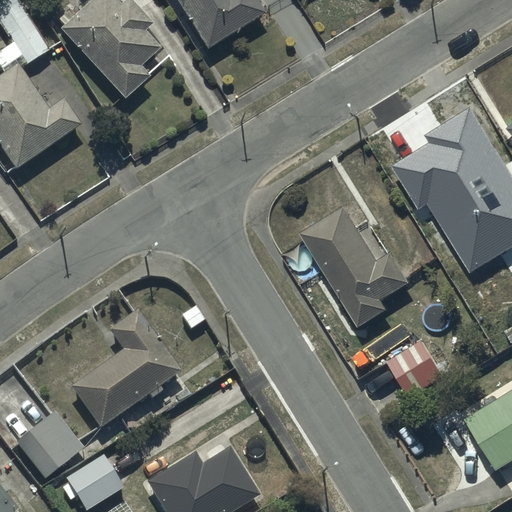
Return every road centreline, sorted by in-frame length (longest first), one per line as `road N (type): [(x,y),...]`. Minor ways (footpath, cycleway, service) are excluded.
road 1 (residential): [(186,196),(383,511)]
road 2 (residential): [(186,196),(501,0)]
road 3 (residential): [(0,317),(186,196)]
